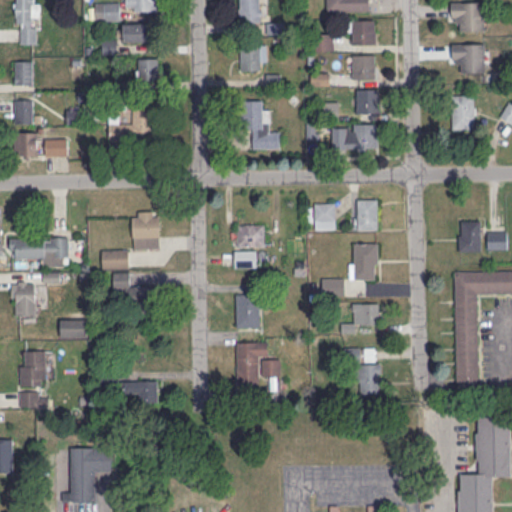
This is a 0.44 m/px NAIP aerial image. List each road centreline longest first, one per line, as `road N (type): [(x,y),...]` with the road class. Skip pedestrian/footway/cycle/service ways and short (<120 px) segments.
road 1 (residential): [(0,179),(511,170)]
road 2 (residential): [(199,404),(198,0)]
road 3 (residential): [(419,380),(409,0)]
